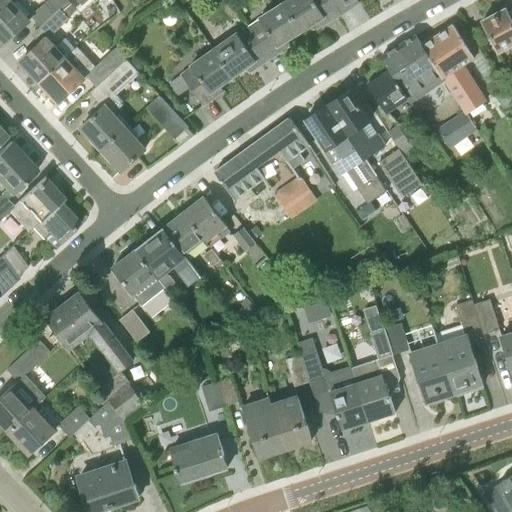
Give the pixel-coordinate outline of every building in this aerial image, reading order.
[(0,0),(0,9),(9,0),(0,0)] [(13,0),(9,0),(0,9),(0,39),(4,43),(30,19),(13,0)] [(70,1),(69,0),(47,0),(31,16),(41,27),(61,9),(70,1)] [(318,28),(337,17),(328,0),(286,0),(283,2),(301,32),(315,23),(318,28)] [(328,0),(337,17),(355,6),(360,3),(358,0),(328,0)] [(288,40),(301,32),(283,2),(258,17),(259,19),(249,26),(270,59),(291,45),(288,40)] [(511,19),(507,11),(506,7),(483,19),(498,48),(496,49),(499,53),(511,47),(511,48),(511,19)] [(61,9),(41,27),(50,37),(70,18),(67,16),(61,9)] [(454,95),(463,108),(467,113),(487,100),(465,65),(476,58),(475,57),(453,24),(422,44),(445,81),(454,95)] [(250,73),(270,59),(249,26),(238,34),(237,32),(212,49),(233,77),(247,68),(250,73)] [(412,102),(445,81),(422,44),(416,34),(381,56),(391,70),(409,99),(410,98),(412,102)] [(21,62),(40,82),(67,57),(47,36),(36,46),(37,47),(21,62)] [(87,75),(97,86),(127,60),(116,48),(96,67),(78,46),(67,57),(40,82),(58,102),(87,75)] [(220,86),(233,77),(212,49),(191,64),(192,67),(182,74),(204,105),(224,91),(220,86)] [(102,149),(126,126),(112,111),(123,101),(116,93),(139,72),(127,60),(97,86),(90,93),(98,102),(94,105),(99,111),(82,127),(102,149)] [(387,113),(409,99),(391,70),(369,84),(387,113)] [(379,133),(378,134),(349,90),(330,103),(367,158),(387,145),(379,133)] [(160,95),(148,106),(169,128),(181,117),(160,95)] [(367,158),(330,103),(306,119),(326,150),(324,152),(333,164),(334,163),(341,175),(348,171),(369,202),(388,190),(367,158)] [(467,113),(463,108),(436,125),(449,145),(476,127),(467,113)] [(215,171),(236,200),(265,178),(258,168),(281,151),(293,169),(305,160),(300,153),(311,146),(290,117),(215,171)] [(388,131),(399,148),(407,159),(417,152),(399,124),(388,131)] [(126,126),(102,149),(122,170),(146,148),(144,145),(126,126)] [(14,206),(7,199),(38,170),(11,141),(0,150),(0,183),(6,190),(2,194),(0,196),(0,218),(10,209),(14,206)] [(423,183),(407,159),(399,148),(381,160),(404,195),(423,183)] [(294,218),(319,200),(302,176),(300,178),(299,176),(275,193),(294,218)] [(28,231),(35,225),(61,203),(65,199),(49,182),(45,177),(30,191),(19,201),(14,206),(10,209),(18,218),(17,219),(28,231)] [(232,231),(228,226),(205,196),(184,213),(205,240),(208,244),(221,234),(224,238),(232,231)] [(51,243),(55,246),(80,224),(61,203),(35,225),(51,243)] [(185,255),(205,240),(184,213),(164,228),(185,255)] [(256,262),(265,254),(244,227),(234,235),(256,262)] [(137,249),(160,279),(168,289),(181,278),(188,287),(202,276),(185,255),(164,228),(137,249)] [(3,254),(17,276),(27,266),(12,246),(3,254)] [(214,266),(222,259),(213,248),(205,254),(214,266)] [(137,297),(160,279),(137,249),(113,268),(135,295),(137,297)] [(0,272),(10,287),(19,278),(17,276),(3,254),(0,257),(0,272)] [(0,295),(0,296),(7,290),(10,287),(0,272),(0,295)] [(122,370),(133,361),(81,293),(48,319),(71,348),(91,333),(96,339),(94,341),(105,356),(87,370),(110,400),(125,420),(146,404),(129,382),(130,381),(122,370)] [(330,312),(326,298),(317,301),(322,315),(330,312)] [(465,331),(481,326),(474,304),(473,299),(457,305),(465,331)] [(474,304),(481,326),(484,334),(500,329),(490,299),(474,304)] [(139,341),(150,332),(133,309),(121,318),(139,341)] [(386,328),(395,354),(411,349),(402,322),(386,328)] [(379,359),(395,354),(386,328),(370,333),(379,359)] [(511,368),(511,331),(501,335),(511,368)] [(438,342),(455,392),(483,383),(467,333),(438,342)] [(316,350),(312,338),(298,343),(302,355),(316,350)] [(0,422),(8,432),(35,407),(43,399),(29,384),(27,379),(25,376),(51,352),(40,340),(7,370),(19,382),(0,398),(0,422)] [(426,401),(455,392),(438,342),(410,351),(426,401)] [(325,377),(316,350),(302,355),(310,381),(325,377)] [(295,386),(310,381),(302,355),(286,360),(295,386)] [(352,368),(354,373),(369,421),(396,412),(384,373),(379,359),(352,368)] [(325,377),(330,391),(343,430),(369,421),(354,373),(352,368),(325,377)] [(225,406),(241,401),(233,377),(218,382),(225,406)] [(225,406),(218,382),(207,385),(203,386),(211,411),(225,406)] [(272,402),(286,448),(312,440),(298,394),(272,402)] [(259,457),(286,448),(272,402),(270,396),(242,405),(259,457)] [(125,420),(110,400),(91,418),(89,420),(94,426),(100,424),(105,438),(112,435),(115,445),(133,439),(125,420)] [(91,418),(79,406),(59,425),(71,437),(89,420),(91,418)] [(35,407),(8,432),(28,453),(36,445),(37,447),(56,429),(35,407)] [(189,446),(172,452),(182,481),(228,467),(216,432),(188,441),(189,446)] [(127,458),(78,474),(90,511),(140,495),(127,458)] [(374,511),(375,511),(368,499),(346,511),(374,511)]
